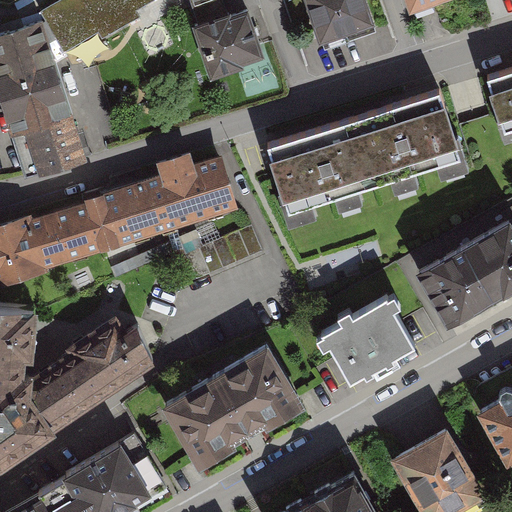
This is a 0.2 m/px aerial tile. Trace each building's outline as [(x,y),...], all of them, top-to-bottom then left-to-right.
[(40,31),(51,67),(94,44),(98,50),(134,30),(130,23),(165,7),(162,0),(73,0),(33,21),(40,31)] [(194,39),(226,28),(216,0),(184,0),(181,1),(194,39)] [(367,0),(304,0),(319,42),(375,23),(367,0)] [(404,0),(409,14),(451,0),(404,0)] [(194,39),(193,39),(209,91),(241,81),(240,78),(260,71),(246,25),(227,31),(226,28),(194,39)] [(0,117),(20,184),(81,165),(51,67),(40,31),(0,43),(0,117)] [(511,69),(489,76),(507,131),(511,129),(511,69)] [(442,88),(268,145),(290,212),(464,156),(442,88)] [(161,173),(0,225),(0,287),(242,210),(224,154),(196,163),(192,151),(158,162),(161,173)] [(511,217),(418,271),(451,328),(511,293),(511,217)] [(254,226),(189,254),(200,281),(266,254),(254,226)] [(387,295),(322,332),(352,384),(417,347),(387,295)] [(38,310),(0,305),(0,471),(6,470),(158,362),(140,323),(125,332),(116,316),(68,349),(72,355),(29,380),(29,361),(37,361),(38,310)] [(270,343),(163,404),(201,470),(308,409),(270,343)] [(511,392),(476,411),(504,464),(511,459),(511,392)] [(126,511),(156,495),(131,457),(148,447),(133,421),(109,435),(115,446),(63,476),(67,482),(15,511),(126,511)] [(449,423),(391,456),(422,511),(465,511),(491,497),(449,423)] [(375,511),(356,477),(289,511),(375,511)]
